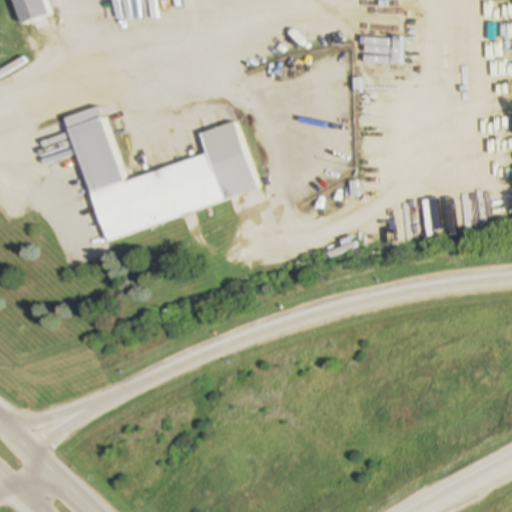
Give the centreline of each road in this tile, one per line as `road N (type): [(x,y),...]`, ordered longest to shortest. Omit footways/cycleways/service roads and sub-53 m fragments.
road 1 (motorway): [(511,283),(412,298),(276,333),(150,380)]
road 2 (motorway): [(150,380),(11,425)]
road 3 (motorway): [(150,380),(38,451)]
